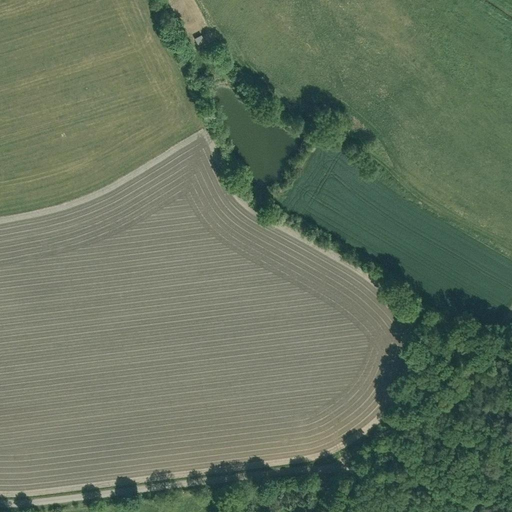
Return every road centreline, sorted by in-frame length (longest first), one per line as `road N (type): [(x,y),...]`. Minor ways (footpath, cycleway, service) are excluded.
road 1 (unclassified): [(511,489),(320,466),(0,502)]
road 2 (track): [(511,252),(431,209),(348,138),(288,118),(253,95),(188,0)]
road 3 (track): [(320,466),(355,454),(445,392),(511,317)]
